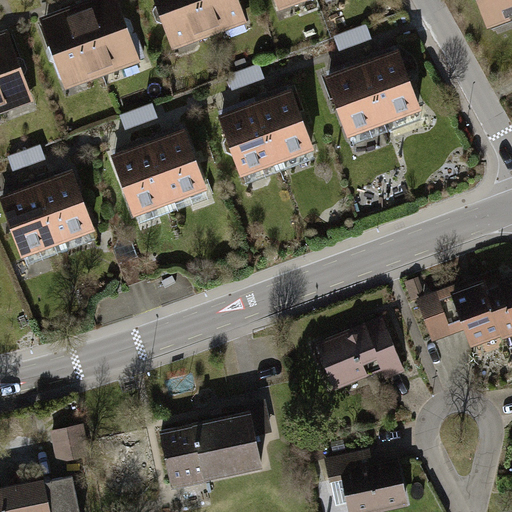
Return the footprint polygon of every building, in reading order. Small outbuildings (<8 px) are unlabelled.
[(116,0),(98,0),(78,8),(105,78),(141,65),(116,0)] [(197,0),(157,0),(176,51),(212,37),(197,0)] [(238,0),(197,0),(212,37),(248,24),(238,0)] [(277,0),(282,12),(314,0),(277,0)] [(511,0),(480,0),(491,28),(511,19),(511,0)] [(78,8),(43,21),(69,92),(105,78),(78,8)] [(368,28),(335,40),(339,51),(372,40),(368,28)] [(8,34),(0,37),(0,117),(34,104),(8,34)] [(406,46),(330,72),(352,137),(429,111),(406,46)] [(260,67),(227,78),(231,90),(264,78),(260,67)] [(298,86),(221,112),(244,178),(320,151),(298,86)] [(153,106),(120,117),(124,129),(157,117),(153,106)] [(192,125),(115,151),(138,217),(214,190),(192,125)] [(44,148),(11,159),(15,171),(48,159),(44,148)] [(81,165),(5,191),(28,257),(104,230),(81,165)] [(142,253),(121,261),(131,286),(151,278),(142,253)] [(468,328),(472,341),(511,328),(511,267),(463,284),(462,281),(429,291),(423,275),(408,280),(414,300),(422,297),(435,339),(468,328)] [(387,314),(318,341),(336,387),(387,367),(391,377),(409,370),(387,314)] [(192,374),(165,376),(166,398),(193,397),(192,374)] [(161,430),(173,488),(273,467),(265,425),(276,423),(271,398),(207,411),(209,420),(161,430)] [(86,422),(54,429),(60,455),(92,448),(86,422)] [(380,511),(415,504),(403,455),(378,461),(374,445),(324,457),(336,507),(352,503),(354,511),(380,511)] [(0,511),(88,511),(81,474),(53,479),(52,474),(0,484),(0,511)]
